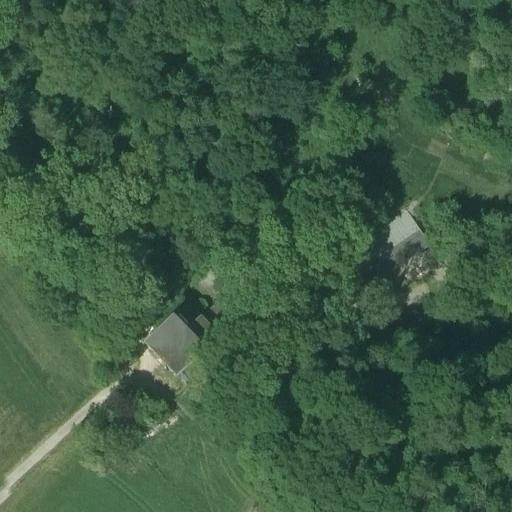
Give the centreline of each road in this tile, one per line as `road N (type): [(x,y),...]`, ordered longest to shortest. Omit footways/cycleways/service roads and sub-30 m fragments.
road 1 (track): [(278,316),(223,303),(175,313),(0,113)]
road 2 (track): [(511,314),(398,289),(338,311),(278,316)]
road 3 (track): [(0,495),(124,391),(148,388),(194,410)]
road 4 (track): [(194,410),(235,440),(294,511)]
